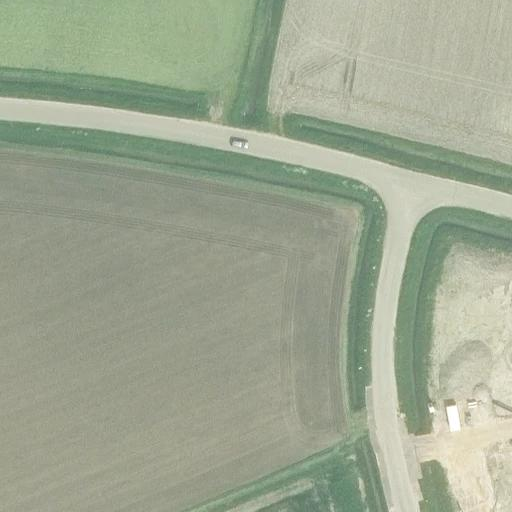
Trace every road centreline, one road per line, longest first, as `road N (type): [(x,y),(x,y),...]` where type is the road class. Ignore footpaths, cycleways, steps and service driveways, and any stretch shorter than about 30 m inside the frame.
road 1 (tertiary): [(0,103),(403,181)]
road 2 (tertiary): [(409,511),(393,449),(382,323),(403,181)]
